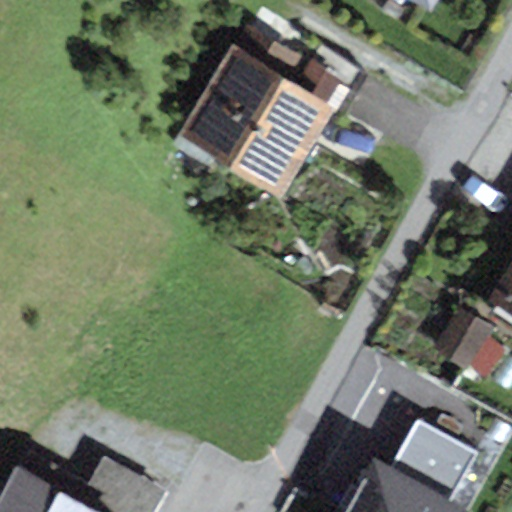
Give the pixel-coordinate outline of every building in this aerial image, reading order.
[(413,0),(431,11),(437,0),(388,0),(401,7),(405,0),(413,0)] [(310,64),(244,24),(174,138),(282,203),(361,72),(320,48),(310,64)] [(511,207),(506,217),(511,221),(511,261),(488,301),(511,315),(511,207)] [(22,465),(106,511),(157,511),(166,498),(100,462),(90,480),(32,448),(22,465)] [(106,511),(22,465),(0,504),(0,511),(106,511)]
